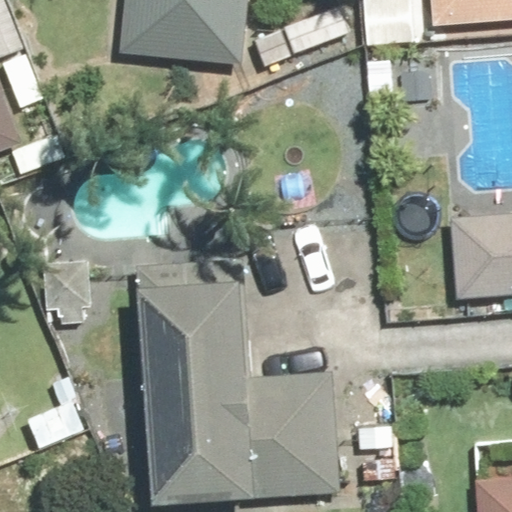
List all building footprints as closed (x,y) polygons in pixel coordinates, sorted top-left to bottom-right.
[(0,0),(0,40),(6,56),(33,45),(13,0),(0,0)] [(137,0),(132,48),(168,52),(253,59),(255,40),(256,24),(258,0),(137,0)] [(511,0),(444,0),(446,25),(511,19),(511,0)] [(265,36),(276,61),(359,29),(350,4),(265,36)] [(370,10),(372,41),(399,40),(398,9),(370,10)] [(0,149),(31,138),(0,55),(0,149)] [(376,62),(377,90),(400,89),(399,61),(376,62)] [(411,68),(413,95),(436,94),(436,67),(411,68)] [(511,211),(466,215),(472,292),(511,288),(511,211)] [(160,287),(177,502),(353,488),(350,473),(344,387),(342,369),(268,375),(261,276),(254,277),(252,253),(148,262),(150,288),(160,287)] [(67,304),(68,321),(94,320),(93,305),(101,303),(100,259),(56,261),(57,306),(67,304)] [(39,418),(51,444),(95,424),(73,377),(60,383),(70,404),(49,413),(39,418)] [(511,511),(511,479),(486,481),(487,511),(511,511)]
